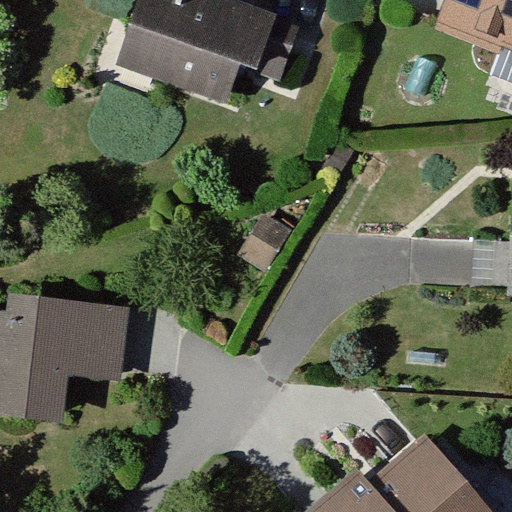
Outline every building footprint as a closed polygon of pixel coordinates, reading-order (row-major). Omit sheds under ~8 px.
[(280,98),(298,39),(171,0),(141,0),(117,82),(243,120),(252,90),(280,98)] [(511,0),(445,0),(430,46),(511,73),(511,0)] [(511,192),(511,193),(500,316),(511,317),(511,192)] [(118,402),(125,322),(6,311),(4,332),(0,331),(0,435),(61,442),(65,397),(118,402)] [(471,511),(418,453),(367,500),(348,479),(311,511),(471,511)]
